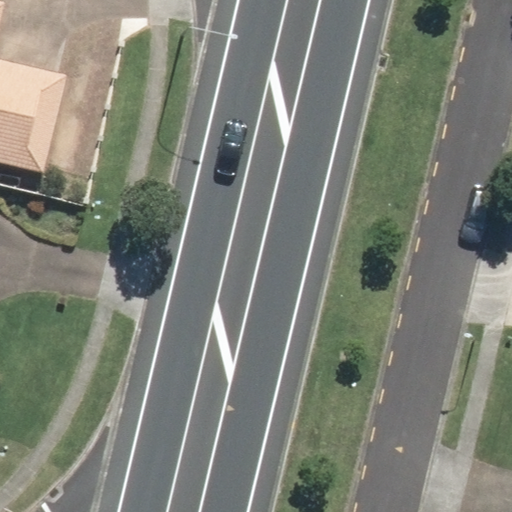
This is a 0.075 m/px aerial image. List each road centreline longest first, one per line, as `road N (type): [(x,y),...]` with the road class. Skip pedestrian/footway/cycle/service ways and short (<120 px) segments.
road 1 (residential): [(503,0),(383,511)]
road 2 (secondary): [(272,103),(206,447)]
